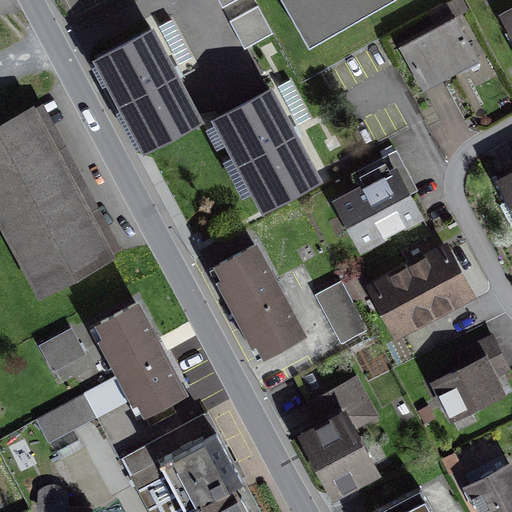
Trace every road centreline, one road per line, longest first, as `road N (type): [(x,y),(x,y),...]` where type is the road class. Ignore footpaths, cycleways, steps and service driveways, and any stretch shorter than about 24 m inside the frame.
road 1 (residential): [(31,0),(305,511)]
road 2 (residential): [(511,304),(456,200),(455,177),(476,144),(511,126)]
